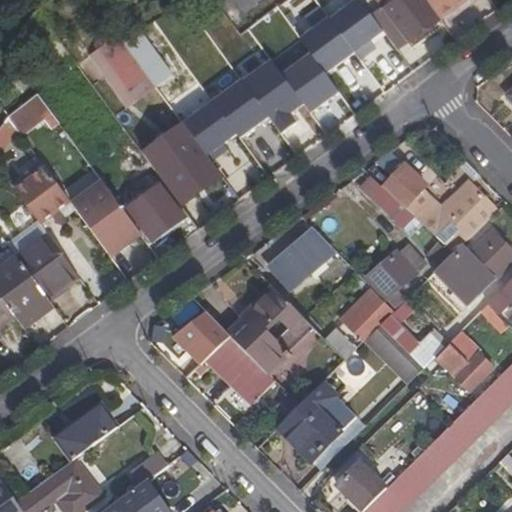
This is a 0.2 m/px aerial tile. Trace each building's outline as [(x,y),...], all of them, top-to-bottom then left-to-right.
[(359,0),(330,21),(354,54),(359,62),(375,50),(370,43),(383,34),(372,19),(359,0)] [(439,20),(424,0),(395,0),(383,9),(383,11),(406,43),(411,49),(424,40),(420,34),(439,20)] [(424,0),(439,20),(467,0),(424,0)] [(383,11),(372,19),(383,34),(396,51),(406,43),(383,11)] [(329,20),(299,40),(310,54),(325,75),(354,54),(330,21),(329,20)] [(156,88),(118,35),(89,56),(128,109),(156,88)] [(303,105),(309,115),(338,93),(325,75),(310,54),(281,75),(303,105)] [(271,62),(242,83),(268,119),(281,136),(296,125),(289,115),(303,105),(281,75),(271,62)] [(236,136),(240,141),(268,119),(242,83),(241,82),(212,103),(236,136)] [(38,97),(8,119),(18,132),(48,110),(38,97)] [(212,103),(183,124),(211,163),(228,150),(224,145),(236,136),(212,103)] [(0,153),(18,132),(8,119),(0,129),(0,153)] [(177,201),(218,172),(211,163),(183,124),(142,154),(177,201)] [(70,203),(46,170),(15,192),(39,225),(70,203)] [(103,183),(72,207),(110,257),(141,234),(103,183)] [(471,241),(501,213),(482,194),(467,208),(460,201),(457,203),(456,202),(432,224),(443,235),(455,224),(471,241)] [(157,202),(154,198),(132,214),(152,242),(182,220),(165,197),(157,202)] [(339,254),(317,233),(309,240),(329,263),(339,254)] [(46,235),(16,257),(46,298),(77,277),(46,235)] [(464,249),(457,256),(441,271),(474,304),(497,281),(511,266),(511,250),(496,235),(472,257),(464,249)] [(257,255),(266,267),(293,248),(284,236),(257,255)] [(292,295),(329,263),(309,240),(272,271),(292,295)] [(401,254),(422,274),(432,266),(411,244),(401,254)] [(454,256),(441,244),(430,255),(443,266),(454,256)] [(393,304),(422,274),(401,254),(372,282),(393,304)] [(46,298),(16,257),(0,268),(0,298),(15,319),(24,331),(54,309),(46,298)] [(469,308),(474,304),(441,271),(437,276),(469,308)] [(511,284),(489,307),(499,317),(511,304),(511,284)] [(317,332),(278,293),(254,317),(257,321),(235,342),(271,377),(317,332)] [(392,313),(374,293),(344,322),(363,341),(392,313)] [(0,329),(15,319),(0,298),(0,329)] [(204,311),(174,336),(194,357),(199,352),(209,361),(213,358),(232,341),(233,340),(204,311)] [(438,358),(448,348),(434,334),(422,347),(393,319),(384,327),(426,370),(438,358)] [(482,355),(461,335),(448,348),(438,358),(472,392),(496,369),(482,355)] [(232,341),(213,358),(257,402),(259,403),(277,385),(232,341)] [(348,363),(359,352),(349,342),(338,353),(348,363)] [(203,366),(209,361),(199,352),(194,357),(203,366)] [(405,511),(511,406),(511,368),(390,489),(367,511),(405,511)] [(337,398),(325,386),(302,408),(280,430),(315,465),(342,438),(320,415),(337,398)] [(75,462),(119,429),(103,407),(59,439),(75,462)] [(322,473),(367,429),(360,421),(342,438),(315,465),(322,473)] [(511,456),(510,455),(502,464),(511,474),(511,456)] [(340,486),(364,511),(367,511),(390,489),(364,462),(340,486)] [(0,511),(25,511),(19,503),(2,480),(0,481),(0,511)] [(41,493),(51,507),(68,495),(58,481),(49,488),(41,493)] [(170,511),(149,481),(106,511),(170,511)] [(25,511),(43,511),(51,507),(41,493),(49,488),(45,484),(19,503),(25,511)]
